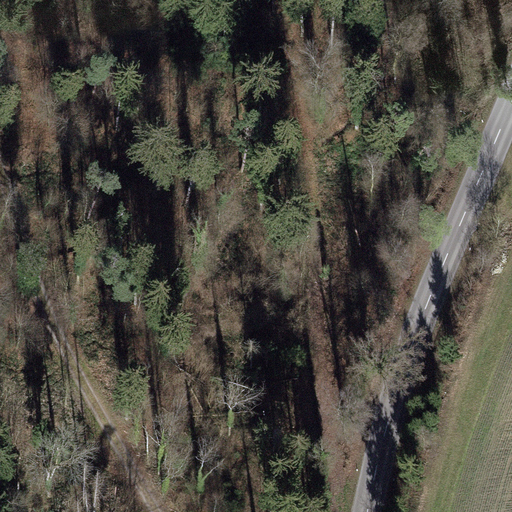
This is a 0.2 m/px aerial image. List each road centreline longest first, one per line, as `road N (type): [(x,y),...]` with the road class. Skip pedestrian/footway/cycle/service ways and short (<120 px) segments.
road 1 (tertiary): [(511,114),(423,331),(373,511)]
road 2 (track): [(0,169),(42,317),(163,511)]
